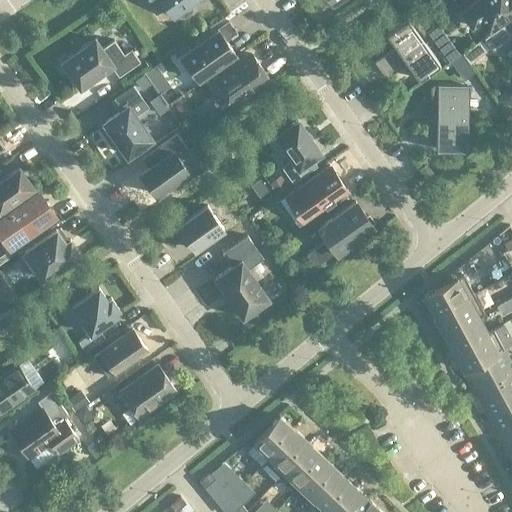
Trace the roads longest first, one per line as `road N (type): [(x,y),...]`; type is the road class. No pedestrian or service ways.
road 1 (residential): [(234,416),(0,86)]
road 2 (residential): [(431,256),(249,0)]
road 3 (residential): [(234,416),(431,256)]
road 4 (residential): [(117,511),(234,416)]
